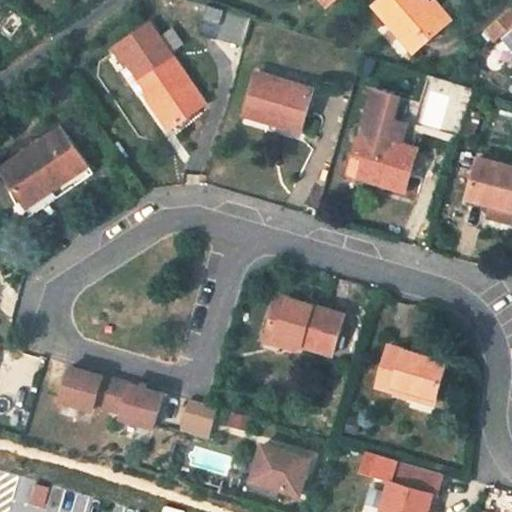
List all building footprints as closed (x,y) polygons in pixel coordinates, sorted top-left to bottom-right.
[(383,0),(374,8),(414,54),(446,26),(429,6),(423,0),(383,0)] [(429,6),(446,26),(451,22),(433,2),(429,6)] [(253,19),(211,5),(201,34),(244,47),(253,19)] [(511,11),(510,9),(485,31),(495,42),(502,35),(511,47),(511,11)] [(121,72),(139,97),(152,89),(155,95),(149,99),(171,130),(207,105),(154,27),(118,51),(129,67),(121,72)] [(264,75),(258,73),(248,105),(246,114),(248,115),(264,119),(271,121),(273,115),(306,125),(316,90),(264,75)] [(374,90),(351,168),(385,178),(383,184),(407,190),(418,149),(401,144),(406,125),(393,121),(399,97),(374,90)] [(469,110),(462,135),(473,138),(480,113),(469,110)] [(273,115),(271,121),(304,131),(306,125),(273,115)] [(3,167),(30,207),(90,165),(64,127),(3,167)] [(511,166),(478,157),(466,198),(487,203),(485,208),(487,209),(485,217),(511,224),(511,166)] [(90,165),(30,207),(24,211),(28,218),(95,174),(90,165)] [(385,178),(351,168),(349,175),(383,184),(385,178)] [(487,203),(466,198),(465,203),(485,208),(487,203)] [(279,294),(268,334),(303,345),(335,355),(347,315),(279,294)] [(303,345),(268,334),(265,341),(301,352),(303,345)] [(379,386),(393,390),(394,384),(438,398),(449,363),(390,346),(379,386)] [(71,367),(61,401),(94,410),(95,406),(109,410),(118,381),(71,367)] [(118,381),(109,410),(123,414),(121,419),(154,428),(164,395),(118,381)] [(394,384),(393,390),(436,404),(438,398),(394,384)] [(189,405),(181,428),(208,437),(215,413),(189,405)] [(232,413),(229,427),(247,432),(251,419),(232,413)] [(264,483),(302,493),(312,459),(264,445),(254,480),(264,483)] [(383,510),(389,511),(429,511),(434,495),(438,496),(444,475),(368,452),(363,472),(392,480),(383,510)] [(33,485),(27,504),(39,508),(44,489),(33,485)]
